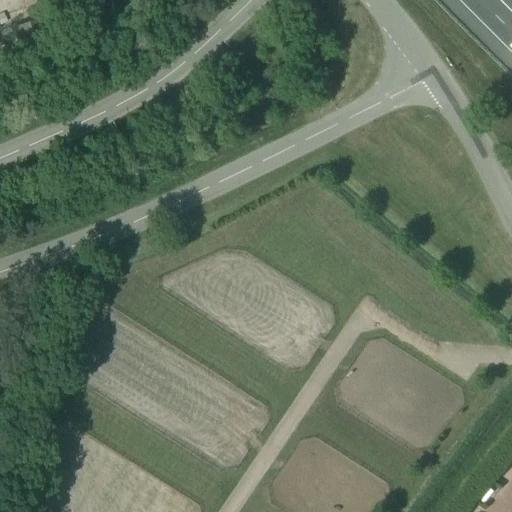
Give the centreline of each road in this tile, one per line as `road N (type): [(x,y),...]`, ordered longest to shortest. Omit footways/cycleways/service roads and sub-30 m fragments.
road 1 (tertiary): [(0,272),(152,215),(434,73)]
road 2 (tertiary): [(0,159),(133,97),(250,0)]
road 3 (tertiary): [(511,217),(434,73)]
